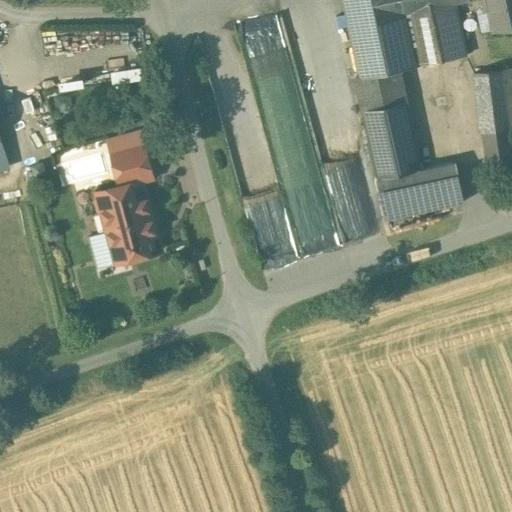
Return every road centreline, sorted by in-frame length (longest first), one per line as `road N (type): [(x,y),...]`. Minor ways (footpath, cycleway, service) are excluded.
road 1 (unclassified): [(160,0),(246,311)]
road 2 (residential): [(511,226),(246,311)]
road 3 (residential): [(246,311),(0,394)]
road 4 (unclassified): [(246,311),(312,511)]
